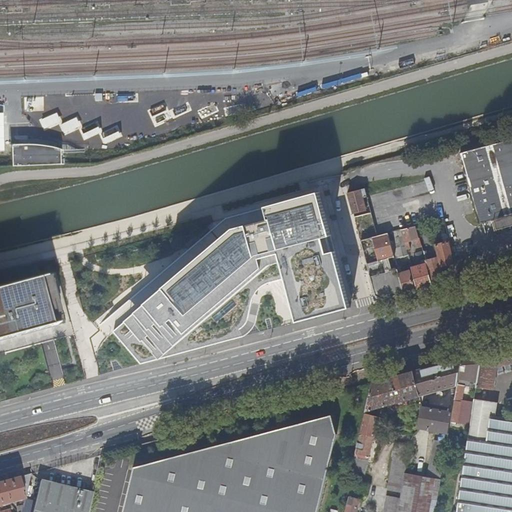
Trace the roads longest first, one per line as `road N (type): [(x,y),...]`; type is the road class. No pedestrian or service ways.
road 1 (primary): [(0,462),(511,315)]
road 2 (primary): [(370,327),(0,421)]
road 3 (primary): [(511,292),(370,327)]
road 4 (residential): [(370,327),(332,187)]
